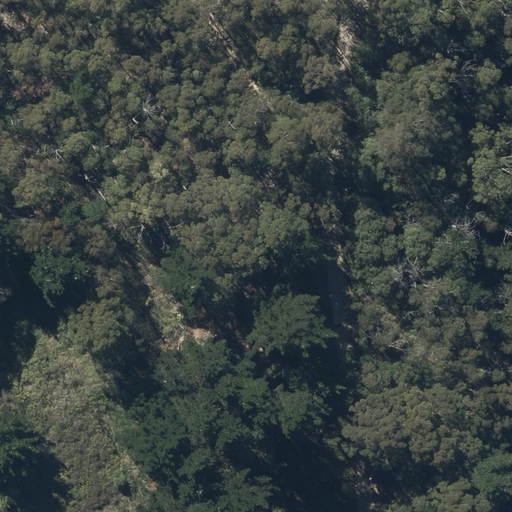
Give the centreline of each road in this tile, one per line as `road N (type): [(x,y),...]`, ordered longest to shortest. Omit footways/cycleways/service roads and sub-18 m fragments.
road 1 (track): [(352,130),(358,256),(386,456),(376,511)]
road 2 (track): [(378,0),(352,130)]
